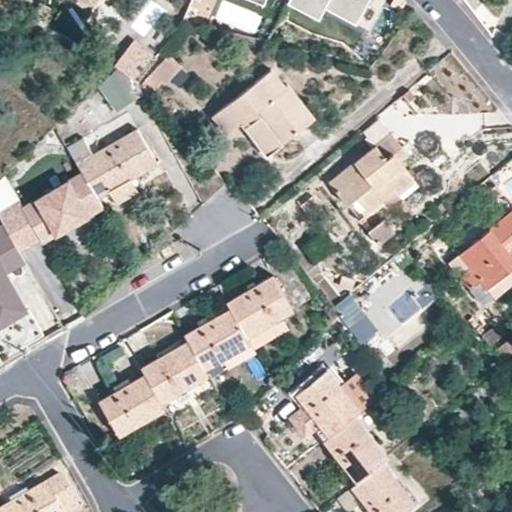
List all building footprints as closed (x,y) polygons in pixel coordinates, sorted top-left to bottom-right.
[(291,0),(319,14),(324,5),(356,21),(366,0),(291,0)] [(158,50),(133,35),(113,61),(117,66),(98,81),(115,106),(142,90),(137,80),(158,50)] [(182,66),(168,54),(144,80),(155,90),(162,81),(165,83),(170,78),(181,67),(182,66)] [(189,74),(181,67),(170,78),(178,87),(189,74)] [(315,117),(288,82),(285,84),(271,67),(212,115),(226,133),(250,115),(264,132),(257,137),(269,153),(275,147),(276,148),(315,117)] [(158,163),(138,129),(94,154),(84,137),(67,147),(81,171),(97,198),(110,191),(131,179),(158,163)] [(399,194),(416,180),(394,152),(402,146),(390,131),(329,180),(347,205),(357,196),(373,184),(384,198),(395,189),(399,194)] [(97,198),(81,171),(23,206),(43,242),(102,207),(97,198)] [(139,191),(131,179),(110,191),(117,204),(139,191)] [(384,198),(373,184),(357,196),(369,210),(383,199),(384,198)] [(503,192),(496,184),(486,192),(492,200),(503,192)] [(399,194),(395,189),(384,198),(383,199),(388,204),(400,195),(399,194)] [(328,201),(318,190),(303,202),(312,214),(328,201)] [(43,242),(23,206),(20,202),(0,214),(0,220),(20,254),(43,242)] [(511,208),(448,262),(471,289),(481,279),(495,296),(511,281),(511,208)] [(367,223),(377,239),(395,227),(384,211),(367,223)] [(311,299),(287,258),(269,267),(272,273),(293,309),(311,299)] [(0,295),(14,287),(0,263),(0,295)] [(293,309),(272,273),(227,299),(231,306),(249,335),(281,316),(293,309)] [(355,278),(342,275),(338,286),(352,290),(355,278)] [(495,296),(481,279),(471,289),(485,305),(495,296)] [(40,286),(36,280),(30,283),(34,289),(40,286)] [(14,287),(0,295),(0,327),(2,332),(30,315),(14,287)] [(359,308),(354,302),(340,312),(346,319),(359,308)] [(249,335),(231,306),(184,332),(188,338),(205,368),(252,341),(249,335)] [(288,327),(281,316),(249,335),(252,341),(255,347),(288,327)] [(483,327),(473,316),(469,320),(478,331),(483,327)] [(511,355),(511,337),(500,348),(508,359),(511,355)] [(205,368),(188,338),(142,365),(145,372),(163,401),(209,374),(205,368)] [(339,376),(327,361),(294,387),(327,429),(354,407),(360,402),(339,376)] [(377,390),(356,363),(339,376),(360,402),(377,390)] [(163,401),(145,372),(131,380),(116,389),(98,399),(120,435),(137,424),(166,407),(163,401)] [(128,376),(113,385),(116,389),(131,380),(128,376)] [(299,399),(289,386),(253,414),(263,428),(299,399)] [(387,448),(354,407),(327,429),(322,433),(355,474),(382,453),(387,448)] [(355,474),(350,478),(376,511),(393,511),(415,495),(382,453),(355,474)] [(41,481),(58,510),(73,501),(56,472),(41,481)] [(59,511),(58,510),(41,481),(0,504),(0,511),(59,511)] [(484,494),(475,482),(459,494),(468,505),(473,511),(480,511),(474,502),(484,494)] [(464,511),(453,499),(440,509),(442,511),(464,511)]
